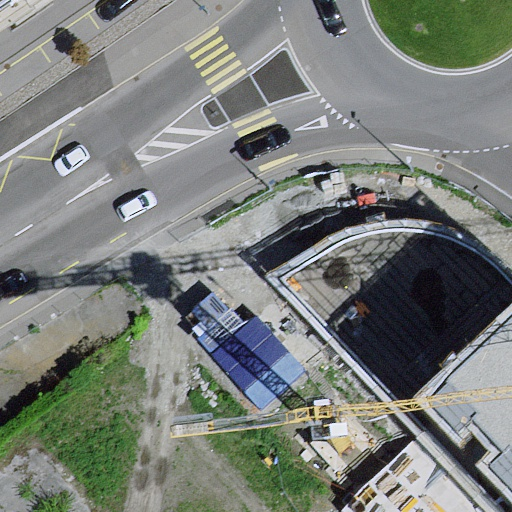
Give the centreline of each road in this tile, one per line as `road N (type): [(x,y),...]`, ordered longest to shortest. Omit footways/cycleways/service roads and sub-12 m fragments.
road 1 (primary): [(64,207),(261,132),(376,107)]
road 2 (primary): [(274,0),(220,62),(64,207)]
road 3 (primary): [(309,0),(333,67),(376,107)]
